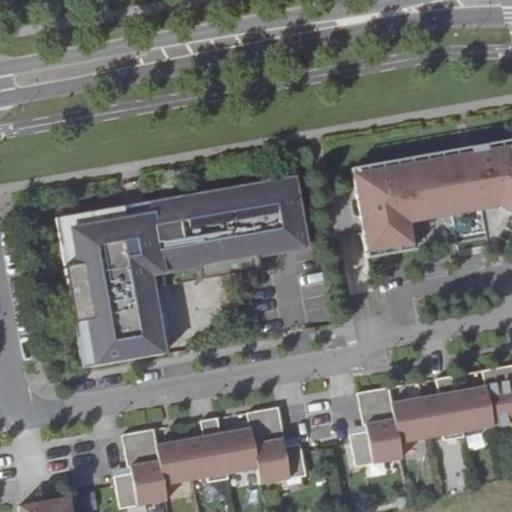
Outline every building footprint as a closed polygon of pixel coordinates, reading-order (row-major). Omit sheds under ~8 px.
[(354,184),(367,258),(412,251),(407,223),(481,210),(480,200),(494,197),(511,206),(511,212),(511,213),(511,212),(511,140),(357,168),(360,183),(354,184)] [(357,168),(351,169),(354,184),(360,183),(357,168)] [(305,247),(293,179),(218,192),(221,203),(124,220),(122,210),(67,219),(93,367),(162,355),(148,275),(254,256),(305,247)] [(83,369),(93,367),(67,219),(122,210),(124,220),(221,203),(218,192),(149,204),(149,202),(56,219),(83,369)] [(481,210),(500,206),(511,213),(511,212),(511,206),(494,197),(480,200),(481,210)] [(254,256),(148,275),(151,288),(256,270),(254,256)] [(511,382),(511,381),(511,371),(511,365),(479,371),(482,388),(453,393),(450,376),(433,380),(436,395),(419,398),(389,404),(387,388),(355,394),(361,426),(363,426),(364,432),(347,435),(353,466),(383,460),(383,463),(400,460),(397,445),(441,436),(442,442),(462,438),(461,433),(511,423),(511,382)] [(275,480),(304,475),(298,445),(281,448),(279,441),(281,441),(275,409),(244,415),(247,431),(217,436),(214,420),(198,423),(201,439),(184,442),(155,448),(152,431),(120,437),(126,470),(128,469),(129,476),(112,479),(118,509),(147,504),(148,507),(164,504),(162,488),(205,480),(206,485),(226,481),(225,476),(255,471),(258,486),(275,483),(275,480)] [(17,511),(69,511),(67,499),(17,508),(17,511)]
